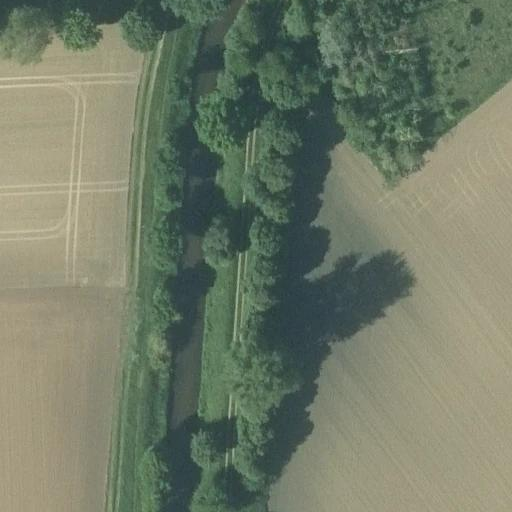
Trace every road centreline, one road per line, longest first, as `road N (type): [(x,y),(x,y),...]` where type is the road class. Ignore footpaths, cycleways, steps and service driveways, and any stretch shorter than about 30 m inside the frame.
road 1 (track): [(298,0),(272,77),(233,511)]
road 2 (track): [(130,511),(155,144),(180,0)]
